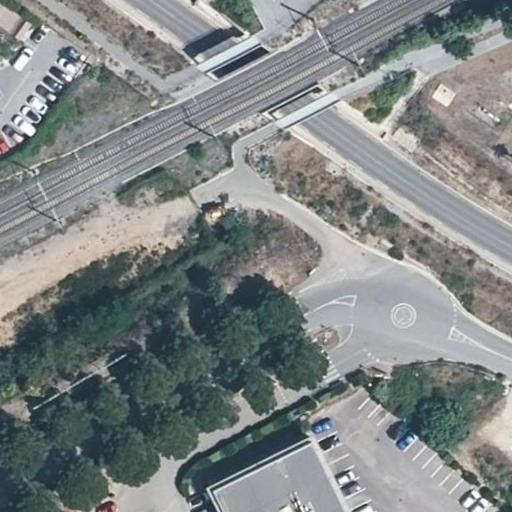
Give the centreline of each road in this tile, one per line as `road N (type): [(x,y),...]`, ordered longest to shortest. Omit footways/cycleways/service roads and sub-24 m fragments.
road 1 (residential): [(0,478),(307,304),(400,316),(511,358)]
road 2 (tertiary): [(511,251),(360,155),(146,0)]
